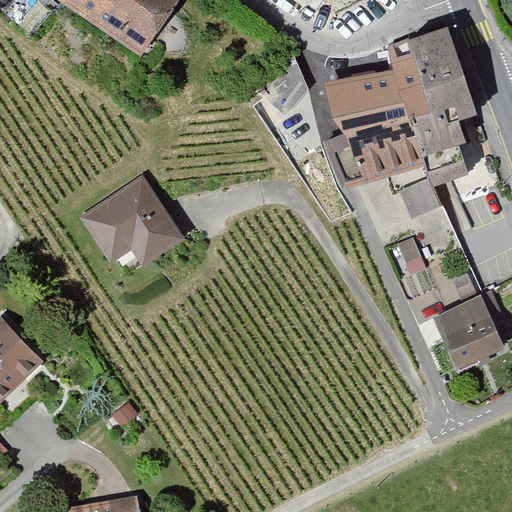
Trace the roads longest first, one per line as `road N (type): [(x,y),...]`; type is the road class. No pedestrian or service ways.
road 1 (residential): [(511,402),(293,511)]
road 2 (residential): [(440,0),(363,35),(321,38),(258,0)]
